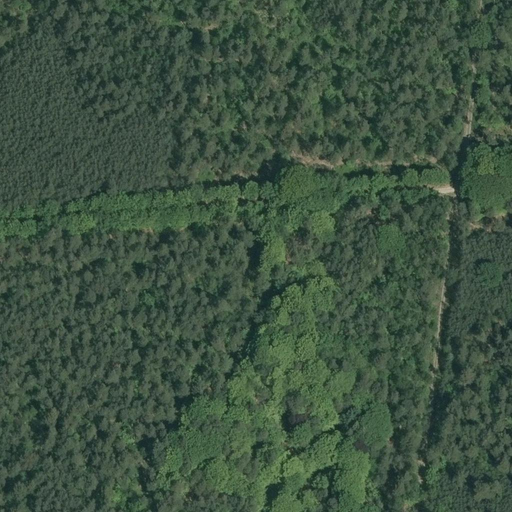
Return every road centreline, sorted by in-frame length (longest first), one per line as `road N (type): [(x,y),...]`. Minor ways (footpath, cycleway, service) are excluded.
road 1 (track): [(0,225),(456,187),(480,0)]
road 2 (track): [(416,511),(456,187),(511,183)]
